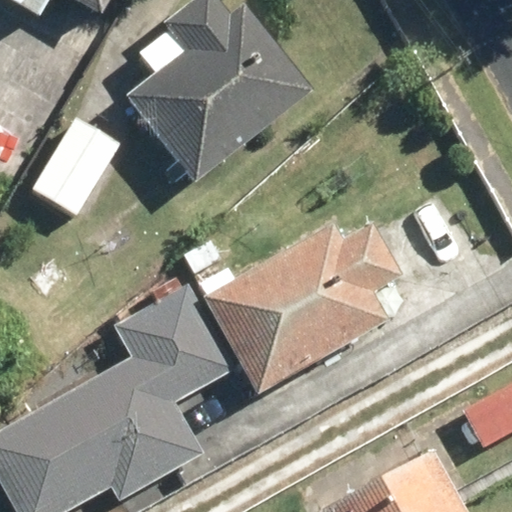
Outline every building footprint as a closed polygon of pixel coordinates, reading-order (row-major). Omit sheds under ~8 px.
[(0,0),(0,3),(31,22),(44,0),(58,0),(93,20),(105,0),(0,0)] [(175,54),(117,100),(189,188),(307,93),(236,6),(222,17),(207,0),(188,0),(154,28),(175,54)] [(66,121),(23,192),(68,219),(111,149),(66,121)] [(326,230),(198,300),(253,397),(381,326),(364,296),(393,280),(364,229),(334,245),(326,230)] [(48,254),(21,275),(41,301),(68,280),(48,254)] [(124,362),(0,430),(0,493),(10,511),(65,511),(105,490),(112,502),(196,456),(168,406),(228,373),(181,289),(106,330),(124,362)] [(511,378),(453,410),(475,450),(511,430),(511,378)] [(459,511),(427,455),(324,511),(459,511)]
